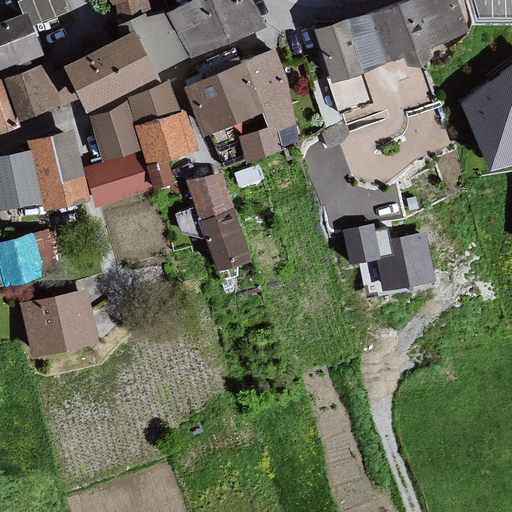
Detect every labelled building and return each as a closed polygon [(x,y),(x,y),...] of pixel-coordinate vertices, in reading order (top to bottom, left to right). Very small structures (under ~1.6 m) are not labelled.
[(14,0),(13,1),(20,17),(29,14),(33,26),(66,12),(60,0),(14,0)] [(107,0),(114,10),(130,0),(107,0)] [(250,0),(188,0),(163,11),(187,57),(265,26),(250,0)] [(363,16),(319,30),(334,75),(467,31),(460,0),(363,16)] [(0,67),(43,54),(33,26),(29,14),(20,17),(0,24),(0,67)] [(134,30),(64,62),(86,108),(158,69),(134,30)] [(275,49),(182,87),(203,132),(264,109),(271,128),(295,123),(275,49)] [(16,77),(8,79),(22,118),(77,98),(49,65),(16,77)] [(511,70),(466,103),(490,165),(511,161),(511,70)] [(0,132),(19,126),(8,97),(1,80),(0,80),(0,132)] [(171,86),(129,100),(138,128),(180,115),(175,97),(171,86)] [(126,108),(115,112),(92,119),(104,159),(138,149),(126,108)] [(189,123),(186,113),(180,115),(138,128),(156,184),(175,178),(168,157),(197,148),(189,123)] [(33,143),(47,207),(89,198),(75,134),(52,139),(33,143)] [(88,169),(93,183),(100,205),(152,188),(141,152),(88,169)] [(9,157),(0,158),(0,208),(39,202),(30,153),(9,157)] [(221,170),(186,178),(221,271),(253,261),(221,170)] [(431,278),(423,239),(389,245),(386,230),(376,232),(374,225),(347,231),(353,262),(379,257),(385,288),(431,278)] [(34,235),(0,242),(0,286),(41,277),(39,269),(54,265),(47,232),(34,235)] [(86,290),(19,305),(33,354),(99,342),(86,290)]
